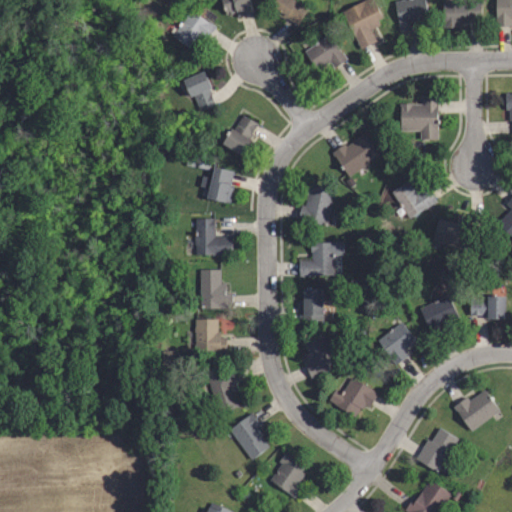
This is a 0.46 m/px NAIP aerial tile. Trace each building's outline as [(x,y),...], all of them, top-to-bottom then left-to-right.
[(238,14),(237,9),(226,12),(222,0),(249,0),(252,10),(238,14)] [(296,24),(286,17),(285,18),(270,8),(275,0),(294,0),(306,9),(296,24)] [(342,9),(361,0),(377,0),(384,14),(378,17),(380,22),(371,27),(377,38),(360,46),(342,9)] [(402,33),(396,2),(405,0),(424,0),(429,19),(413,22),(415,30),(402,33)] [(511,27),(497,27),(497,0),(511,0),(511,27)] [(458,28),(444,28),(444,1),(480,1),(480,21),(468,21),(468,24),(458,24),(458,28)] [(191,48),(173,36),(191,11),(208,23),(209,21),(214,24),(204,38),(201,35),(191,48)] [(317,70),(306,52),(330,36),(346,61),(335,68),(331,61),(317,70)] [(202,109),(195,93),(190,96),(183,80),(203,71),(209,87),(208,88),(215,104),(202,109)] [(511,94),(501,94),(501,112),(506,112),(506,122),(511,122),(511,132),(511,131),(511,94)] [(436,128),(436,138),(419,139),(419,128),(403,129),(402,102),(412,102),(412,104),(422,103),(422,99),(435,99),(436,128)] [(240,154),(223,143),(240,114),(257,125),(240,154)] [(348,175),(332,152),(345,143),(346,145),(362,133),(377,154),(348,175)] [(229,202),(207,197),(214,166),(232,170),(229,184),(232,185),(229,202)] [(405,211),(392,188),(408,180),(416,194),(429,187),(436,200),(408,216),(405,211)] [(326,224),(299,217),(302,205),(305,206),(310,182),(335,188),(326,224)] [(511,236),(499,223),(511,210),(505,204),(511,197),(511,236)] [(480,219),(476,236),(468,234),(465,248),(434,240),(439,219),(457,224),(459,214),(480,219)] [(195,255),(195,243),(194,243),(194,219),(213,218),(213,235),(229,235),(230,254),(195,255)] [(333,253),(333,275),(300,274),(300,260),(312,260),(312,241),(342,240),(342,253),(333,253)] [(219,307),(219,304),(201,305),(200,270),(220,269),(220,283),(224,283),(224,292),(231,292),(231,307),(219,307)] [(299,320),(299,299),(301,299),(300,288),(321,288),(321,312),(323,312),(323,320),(299,320)] [(435,336),(420,307),(446,293),(457,315),(444,323),(447,329),(435,336)] [(503,318),(485,318),(485,314),(470,313),(470,298),(486,299),(486,296),(503,296),(503,318)] [(196,352),(194,318),(218,317),(218,331),(220,331),(220,337),(226,337),(226,350),(196,352)] [(396,362),(377,339),(400,321),(414,339),(402,349),(406,354),(396,362)] [(311,379),(306,365),(307,365),(304,356),(308,355),(303,342),(323,335),(336,369),(311,379)] [(218,411),(207,373),(233,365),(237,378),(233,380),(236,389),(234,390),(238,405),(218,411)] [(354,416),(329,401),(335,391),(342,395),(352,379),(378,395),(370,407),(364,403),(360,408),(359,408),(354,416)] [(470,427),(455,404),(465,397),(468,401),(484,390),(497,409),(470,427)] [(251,459),(230,431),(251,415),(260,428),(258,429),(263,435),(260,438),(267,448),(251,459)] [(436,470),(415,457),(426,439),(429,441),(438,427),(456,438),(436,470)] [(295,496),(269,479),(279,463),(277,461),(284,451),(305,464),(301,471),(305,473),(299,482),(303,484),(295,496)] [(436,511),(409,511),(404,508),(414,494),(417,496),(429,479),(450,493),(436,511)] [(206,511),(211,503),(228,511),(206,511)]
